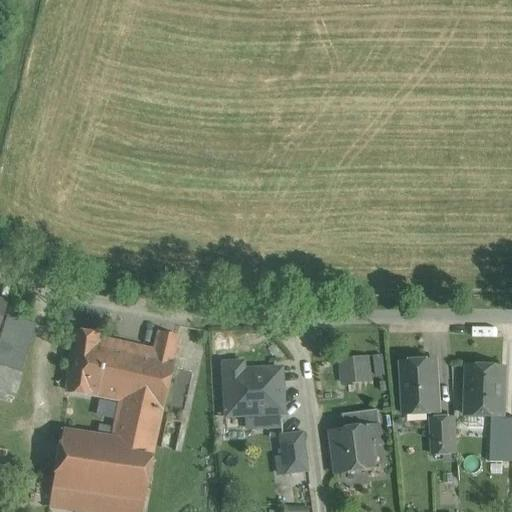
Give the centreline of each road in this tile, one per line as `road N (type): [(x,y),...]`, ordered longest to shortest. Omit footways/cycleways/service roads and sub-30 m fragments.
road 1 (residential): [(0,257),(69,290),(207,314),(289,315)]
road 2 (residential): [(289,315),(511,314)]
road 3 (unclassified): [(321,511),(289,315)]
